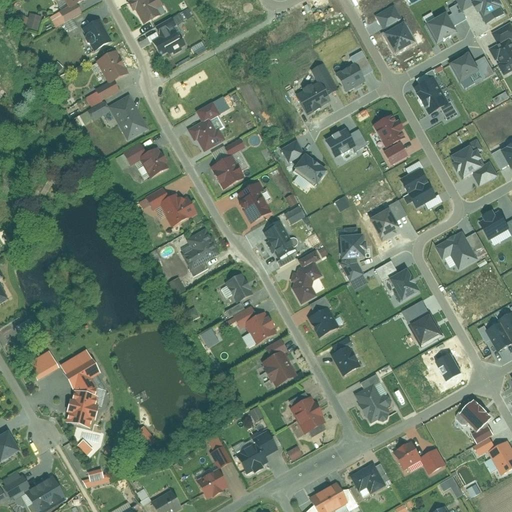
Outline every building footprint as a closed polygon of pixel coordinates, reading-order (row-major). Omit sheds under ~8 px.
[(81,0),(60,0),(67,12),(57,18),(62,26),(81,17),(76,9),(84,5),(81,0)] [(130,0),(145,26),(162,16),(158,10),(164,7),(160,0),(130,0)] [(476,0),(472,3),(478,14),(480,13),(487,25),(503,16),(499,9),(501,8),(496,0),(476,0)] [(392,6),(372,17),(380,32),(400,21),(392,6)] [(26,15),(22,30),(36,34),(40,19),(26,15)] [(445,15),(425,26),(436,46),(456,34),(445,15)] [(99,22),(80,32),(92,53),(110,43),(99,22)] [(414,44),(403,25),(383,37),(394,56),(414,44)] [(177,30),(153,42),(161,58),(170,55),(171,57),(181,52),(180,49),(185,47),(177,30)] [(511,72),(511,44),(510,41),(490,52),(504,77),(511,72)] [(125,78),(110,53),(93,64),(107,86),(104,88),(94,94),(98,101),(117,90),(114,84),(125,78)] [(479,74),(469,55),(449,66),(458,85),(479,74)] [(57,65),(49,71),(54,77),(61,71),(57,65)] [(354,67),(335,77),(346,95),(364,85),(354,67)] [(448,105),(433,79),(413,91),(428,117),(448,105)] [(329,103),(319,85),(295,98),(306,117),(329,103)] [(147,130),(128,98),(106,110),(126,143),(147,130)] [(203,125),(224,112),(218,102),(197,114),(203,125)] [(390,118),(372,128),(386,150),(403,140),(390,118)] [(203,154),(224,142),(219,133),(216,135),(208,122),(189,134),(194,142),(195,141),(203,154)] [(345,132),(324,144),(334,160),(354,148),(345,132)] [(238,142),(223,150),(228,158),(243,149),(238,142)] [(399,144),(380,153),(388,168),(407,159),(399,144)] [(137,160),(149,181),(166,172),(153,150),(144,155),(139,146),(121,157),(126,166),(137,160)] [(511,148),(503,154),(511,168),(511,148)] [(471,149),(451,159),(462,180),(482,169),(478,163),(480,162),(476,153),(474,154),(471,149)] [(232,157),(209,169),(222,193),(245,181),(232,157)] [(328,174),(305,157),(293,173),(316,190),(328,174)] [(419,171),(400,182),(416,210),(436,199),(419,171)] [(45,194),(51,185),(46,183),(41,191),(45,194)] [(256,189),(236,198),(250,227),(271,215),(256,189)] [(171,230),(190,220),(176,195),(169,199),(162,190),(145,200),(150,209),(158,206),(171,230)] [(285,199),(288,209),(295,206),(292,196),(285,199)] [(304,219),(298,208),(281,217),(287,228),(304,219)] [(388,212),(368,222),(378,241),(398,231),(388,212)] [(499,213),(479,225),(489,242),(509,230),(499,213)] [(280,227),(262,236),(275,260),(294,249),(280,227)] [(205,232),(185,243),(189,252),(180,257),(193,281),(210,270),(205,264),(220,256),(205,232)] [(463,234),(436,250),(442,261),(450,257),(459,272),(478,260),(463,234)] [(314,236),(303,241),(307,251),(318,247),(314,236)] [(361,238),(339,240),(340,261),(363,260),(362,254),(365,254),(365,244),(362,244),(361,238)] [(322,249),(316,253),(321,260),(327,256),(322,249)] [(289,290),(300,306),(314,298),(309,289),(311,284),(317,279),(311,267),(320,260),(314,253),(298,262),(302,270),(293,275),(289,290)] [(418,294),(406,272),(388,281),(400,303),(418,294)] [(177,279),(165,285),(172,299),(184,293),(177,279)] [(239,279),(224,287),(235,306),(251,297),(239,279)] [(0,283),(0,307),(10,302),(0,283)] [(313,316),(306,322),(316,341),(334,331),(323,313),(331,308),(325,299),(309,309),(313,316)] [(223,313),(226,319),(243,311),(240,305),(223,313)] [(193,310),(184,315),(189,324),(198,319),(193,310)] [(249,310),(232,320),(235,327),(241,325),(254,348),(272,338),(258,315),(254,318),(249,310)] [(511,342),(511,315),(499,323),(500,326),(486,334),(497,354),(511,346),(510,344),(511,342)] [(440,339),(429,318),(410,328),(421,349),(440,339)] [(28,320),(13,329),(20,341),(35,333),(28,320)] [(333,357),(329,359),(341,378),(354,370),(343,352),(351,348),(346,340),(329,351),(333,357)] [(267,357),(254,365),(271,392),(293,379),(279,356),(286,351),(279,341),(263,351),(267,357)] [(34,383),(56,371),(47,354),(24,366),(34,383)] [(460,375),(450,356),(435,364),(445,383),(460,375)] [(363,393),(353,398),(369,426),(388,415),(373,387),(380,384),(376,377),(359,386),(363,393)] [(290,408),(288,409),(303,437),(309,434),(311,439),(324,432),(307,402),(303,395),(288,404),(290,408)] [(98,400),(74,397),(68,424),(91,430),(98,400)] [(492,421),(474,403),(461,416),(480,434),(492,421)] [(257,409),(248,413),(253,423),(262,419),(257,409)] [(131,435),(142,452),(154,444),(144,428),(131,435)] [(8,432),(0,437),(0,462),(1,464),(21,453),(8,432)] [(281,447),(275,436),(269,439),(267,435),(253,443),(255,447),(236,457),(246,475),(252,472),(254,476),(262,471),(260,468),(266,464),(262,458),(281,447)] [(511,471),(511,451),(507,443),(487,455),(501,478),(511,471)] [(412,445),(391,455),(400,471),(420,462),(429,477),(442,471),(432,453),(420,460),(412,445)] [(296,447),(285,453),(291,464),(302,458),(296,447)] [(217,470),(195,483),(203,498),(226,485),(218,471),(227,466),(218,450),(209,455),(217,470)] [(373,467),(349,478),(357,494),(370,488),(373,493),(383,488),(373,467)] [(48,511),(67,502),(53,476),(20,494),(30,511),(48,511)] [(0,486),(0,487),(5,499),(27,491),(22,478),(0,486)] [(438,486),(443,494),(450,490),(455,500),(462,496),(452,479),(438,486)] [(335,484),(307,500),(314,511),(336,511),(348,505),(335,484)] [(466,491),(470,500),(480,495),(475,486),(466,491)] [(157,511),(171,511),(182,505),(173,490),(153,501),(146,491),(137,497),(147,511),(152,511),(156,510),(157,511)]
